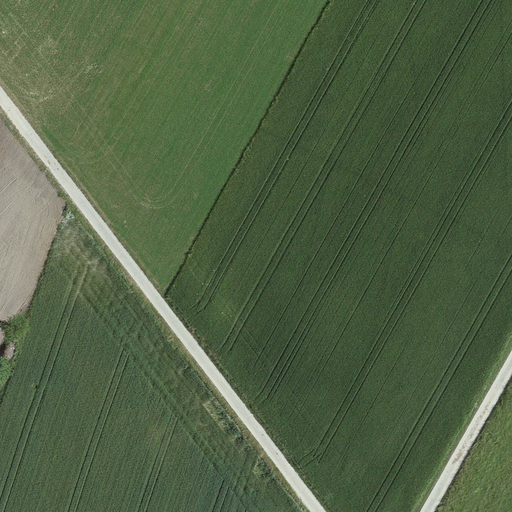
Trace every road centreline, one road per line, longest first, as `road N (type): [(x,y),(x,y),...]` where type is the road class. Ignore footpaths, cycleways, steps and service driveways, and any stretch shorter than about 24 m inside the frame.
road 1 (track): [(0,95),(318,511)]
road 2 (track): [(427,511),(511,362)]
